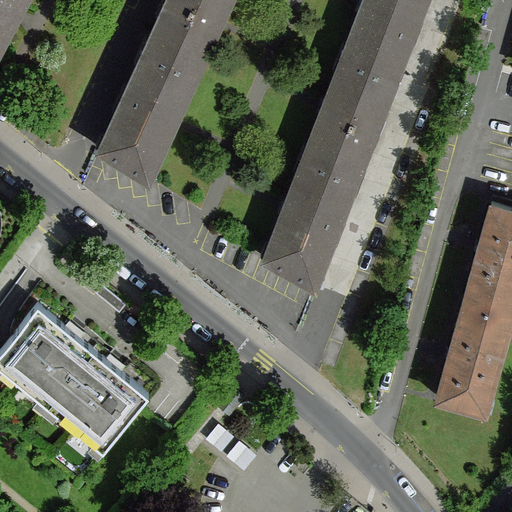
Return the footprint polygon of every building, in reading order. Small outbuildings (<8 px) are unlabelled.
[(0,0),(0,48),(24,0),(0,0)] [(219,25),(230,0),(167,0),(145,48),(198,72),(219,25)] [(426,0),(365,0),(363,4),(343,55),(396,75),(426,0)] [(176,121),(198,72),(145,48),(100,147),(150,177),(176,121)] [(357,176),(396,75),(343,55),(323,107),(305,154),(357,176)] [(315,284),(357,176),(305,154),(285,206),(265,257),(315,284)] [(511,206),(493,201),(466,299),(511,311),(511,206)] [(127,302),(104,284),(98,291),(120,310),(127,302)] [(511,318),(511,311),(466,299),(439,396),(486,410),(511,318)] [(40,302),(0,349),(0,362),(22,380),(49,403),(95,347),(40,302)] [(150,391),(95,347),(49,403),(77,426),(104,448),(140,404),(150,391)]
